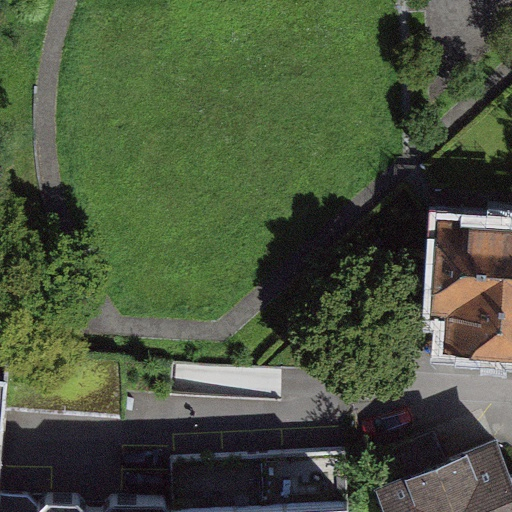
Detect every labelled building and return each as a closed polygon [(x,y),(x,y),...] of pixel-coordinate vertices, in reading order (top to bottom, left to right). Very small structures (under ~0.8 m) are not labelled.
[(443,358),(511,361),(511,233),(435,229),(430,313),(445,314),(443,358)] [(0,506),(1,497),(3,465),(11,352),(14,313),(0,302),(0,506)] [(177,511),(361,511),(360,458),(176,461),(177,494),(177,511)] [(383,511),(511,511),(511,458),(383,510),(383,511)] [(174,511),(174,493),(121,495),(54,498),(32,499),(31,511),(174,511)]
